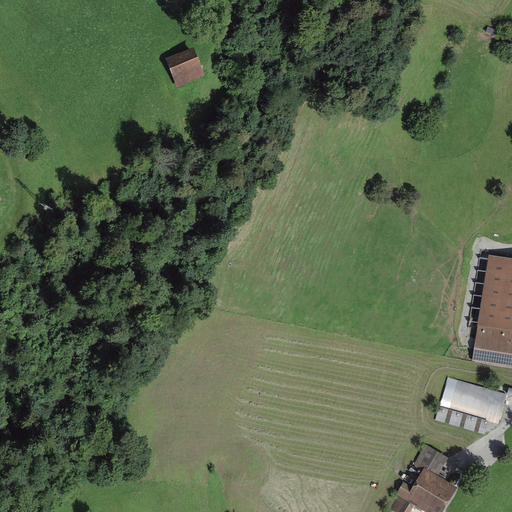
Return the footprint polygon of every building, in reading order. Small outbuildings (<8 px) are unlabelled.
[(194,48),(166,60),(177,86),(205,75),(194,48)] [(511,257),(488,253),(471,361),(511,367),(511,257)] [(448,377),(439,406),(489,420),(499,423),(507,394),(499,392),(498,391),(448,377)] [(511,387),(501,385),(499,392),(507,394),(511,395),(511,387)] [(489,420),(439,406),(435,421),(484,435),(489,420)] [(448,457),(426,444),(415,463),(424,468),(437,476),(448,457)] [(404,482),(388,508),(394,511),(409,511),(415,504),(428,511),(441,511),(456,488),(437,476),(424,468),(413,487),(404,482)]
